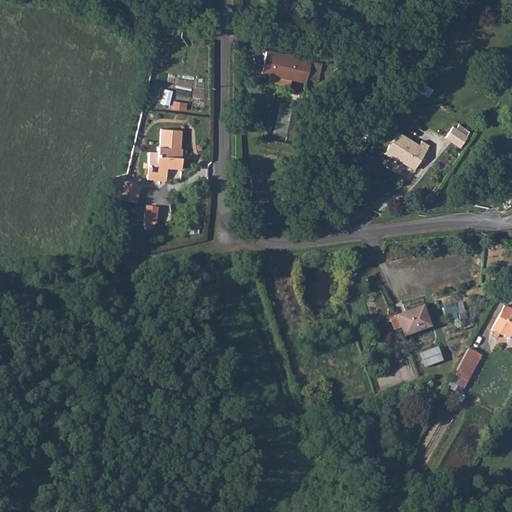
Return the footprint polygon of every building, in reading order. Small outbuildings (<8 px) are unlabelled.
[(308,62),(264,52),(262,57),(259,74),(303,84),(304,79),(308,62)] [(308,80),(313,81),(317,64),(312,63),(308,80)] [(429,97),(433,88),(418,82),(415,91),(429,97)] [(159,103),(169,105),(172,90),(161,88),(159,103)] [(330,96),(329,103),(341,106),(343,98),(330,96)] [(273,133),(285,137),(293,106),(280,103),(273,133)] [(444,136),(445,137),(452,125),(451,124),(444,136)] [(466,134),(452,125),(445,137),(459,145),(466,134)] [(178,129),(158,126),(155,143),(154,143),(153,149),(145,148),(141,174),(155,177),(157,164),(175,168),(178,156),(172,155),(173,147),(175,148),(178,129)] [(398,155),(397,157),(412,166),(426,143),(421,139),(418,143),(397,130),(386,148),(398,155)] [(428,144),(426,143),(412,166),(414,167),(428,144)] [(384,151),(396,159),(397,157),(398,155),(386,148),(384,151)] [(124,177),(122,183),(121,190),(136,193),(139,181),(124,177)] [(110,195),(119,197),(121,190),(122,183),(113,181),(110,195)] [(136,193),(121,190),(119,197),(135,201),(136,193)] [(141,219),(153,221),(155,204),(144,203),(141,219)] [(439,307),(442,315),(454,311),(451,303),(439,307)] [(395,325),(399,335),(425,326),(417,305),(385,317),(389,327),(395,325)] [(505,337),(511,340),(511,313),(499,306),(486,330),(491,333),(503,340),(505,337)] [(414,353),(418,366),(437,360),(432,347),(414,353)] [(456,360),(447,375),(461,382),(470,367),(465,364),(470,354),(462,349),(456,360)]
